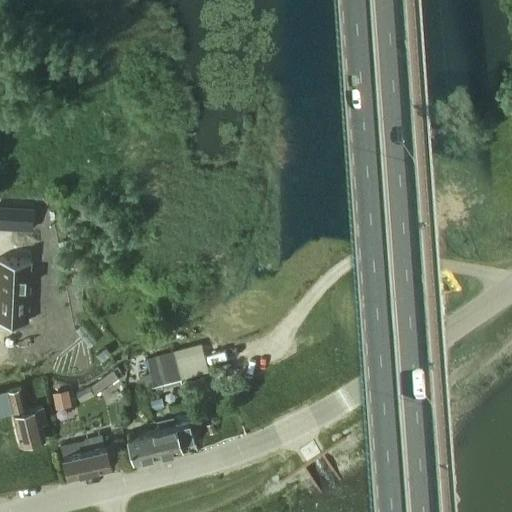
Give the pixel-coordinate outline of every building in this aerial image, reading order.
[(10,210),(10,224),(33,225),(33,211),(10,210)] [(0,257),(0,319),(28,321),(31,259),(0,257)] [(389,315),(390,319),(416,317),(414,295),(388,297),(389,310),(389,315)] [(144,358),(152,386),(181,379),(173,350),(144,358)] [(90,385),(95,393),(118,377),(112,369),(90,385)] [(76,392),(81,403),(94,397),(89,386),(76,392)] [(9,390),(21,445),(45,439),(41,424),(46,422),(42,406),(26,410),(21,387),(9,390)] [(52,393),(54,408),(70,406),(68,390),(52,393)] [(189,421),(151,430),(158,456),(189,448),(187,443),(194,441),(189,421)] [(128,435),(134,461),(158,456),(151,430),(128,435)] [(63,457),(68,478),(111,468),(106,446),(63,457)] [(451,486),(452,482),(451,478),(448,476),(382,481),(378,484),(377,487),(379,491),(382,493),(448,488),(451,486)]
